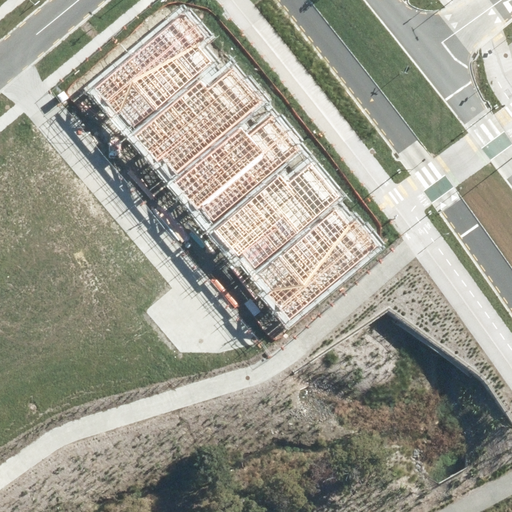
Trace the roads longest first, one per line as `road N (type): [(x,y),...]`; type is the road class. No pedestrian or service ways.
road 1 (secondary): [(511,290),(289,0)]
road 2 (residential): [(0,63),(191,281)]
road 3 (secondary): [(427,49),(511,162)]
